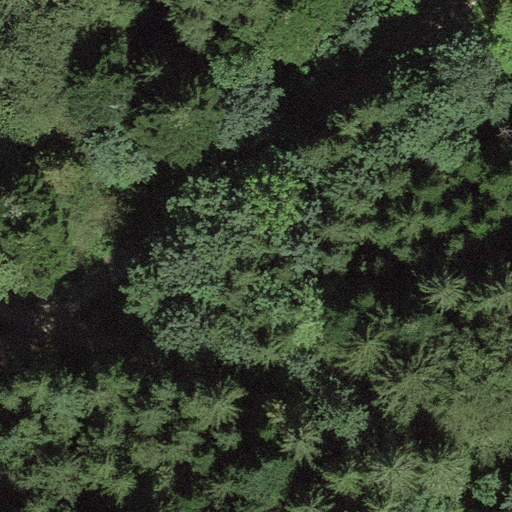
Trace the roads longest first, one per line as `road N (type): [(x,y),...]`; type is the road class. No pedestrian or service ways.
road 1 (track): [(462,0),(0,346)]
road 2 (track): [(511,435),(293,391),(0,317)]
